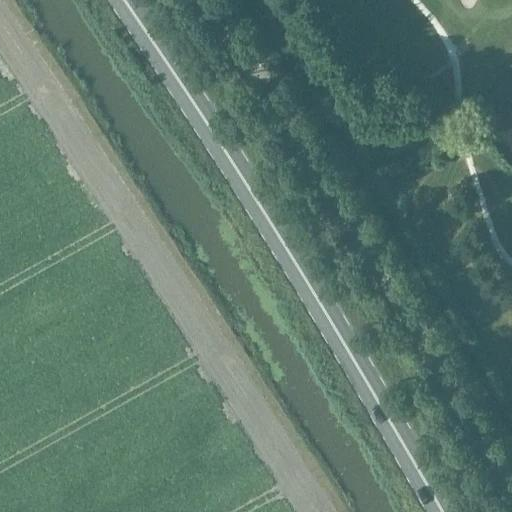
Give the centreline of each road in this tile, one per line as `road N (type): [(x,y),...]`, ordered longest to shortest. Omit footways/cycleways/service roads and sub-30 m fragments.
road 1 (primary): [(441,511),(122,0)]
road 2 (unclassified): [(511,473),(395,272),(212,0)]
